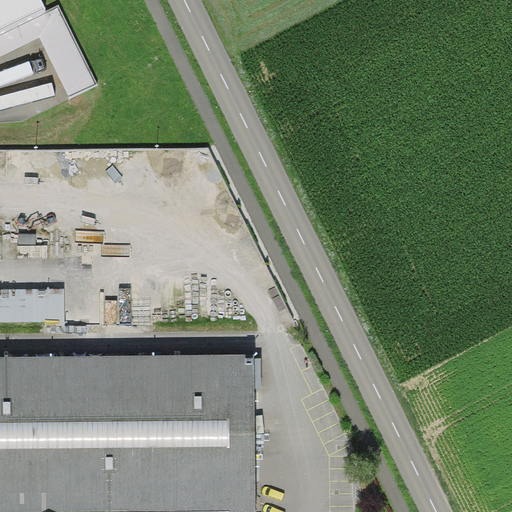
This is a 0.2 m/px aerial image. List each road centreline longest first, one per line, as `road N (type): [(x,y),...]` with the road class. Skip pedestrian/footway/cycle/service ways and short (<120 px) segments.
road 1 (tertiary): [(436,511),(183,0)]
road 2 (track): [(154,0),(406,511)]
